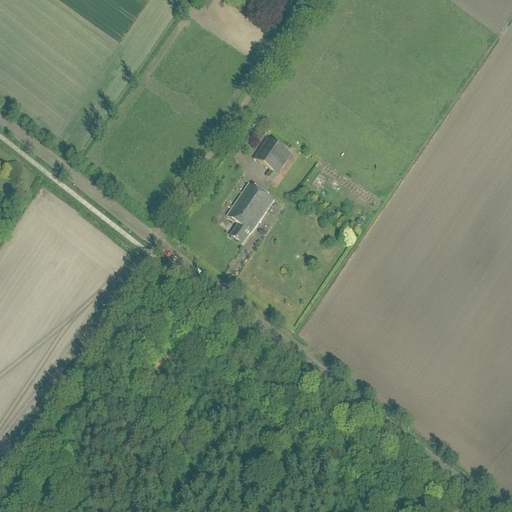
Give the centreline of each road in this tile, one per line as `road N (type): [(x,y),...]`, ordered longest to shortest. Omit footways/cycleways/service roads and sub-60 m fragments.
road 1 (tertiary): [(495,511),(0,120)]
road 2 (track): [(165,283),(9,511)]
